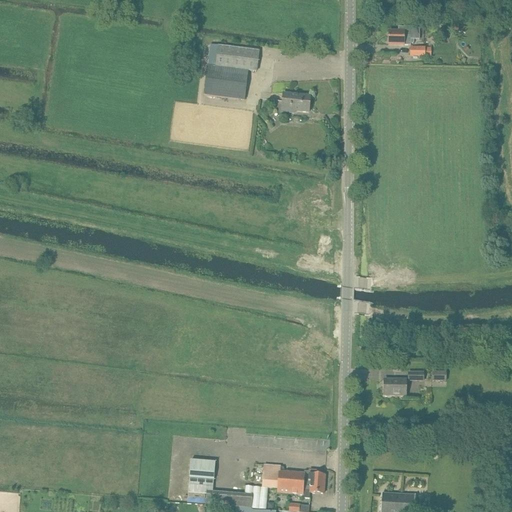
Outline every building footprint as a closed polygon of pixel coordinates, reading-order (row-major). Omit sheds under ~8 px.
[(389,32),(388,45),(411,45),(411,44),(414,44),(414,40),(420,40),(420,28),(398,27),(398,32),(389,32)] [(208,66),(204,96),(244,101),(248,71),(256,72),(259,52),(219,46),(216,67),(208,66)] [(424,56),(425,47),(410,47),(410,56),(424,56)] [(310,97),(283,94),(282,112),(294,114),(294,112),(309,113),(310,97)] [(446,372),(432,371),(432,381),(446,381),(446,372)] [(408,381),(423,381),(424,372),(408,372),(408,381)] [(405,381),(394,380),(384,380),(384,396),(394,396),(405,396),(405,381)] [(192,458),(190,482),(214,484),(216,460),(192,458)] [(280,467),(264,466),(257,465),(255,487),(279,489),(278,493),(293,495),(303,495),(302,499),(310,499),(310,493),(323,494),(325,476),(317,475),(317,472),(309,471),(309,472),(304,472),(304,474),(280,472),(280,467)] [(207,490),(206,503),(252,507),(253,494),(207,490)] [(414,511),(415,497),(392,495),(382,494),(380,511),(414,511)]
